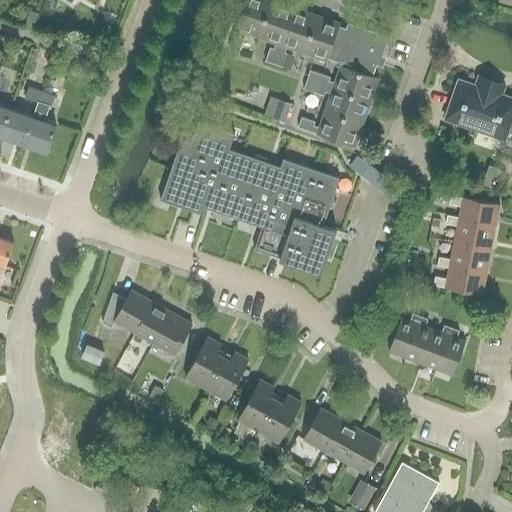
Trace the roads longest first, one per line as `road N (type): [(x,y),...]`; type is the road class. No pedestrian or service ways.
road 1 (residential): [(480,422),(408,404),(298,299),(68,218)]
road 2 (residential): [(14,470),(30,421),(26,339),(68,218)]
road 3 (unclassified): [(68,218),(147,0)]
road 4 (residential): [(446,0),(396,138),(437,157)]
